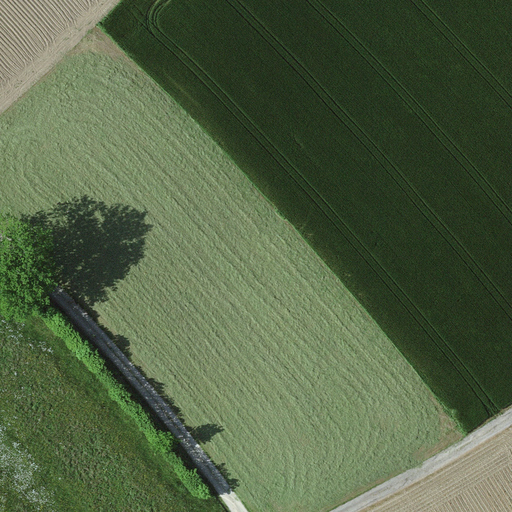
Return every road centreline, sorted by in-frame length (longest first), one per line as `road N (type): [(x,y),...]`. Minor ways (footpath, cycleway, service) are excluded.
road 1 (track): [(0,236),(143,386),(241,511)]
road 2 (track): [(344,511),(511,418)]
